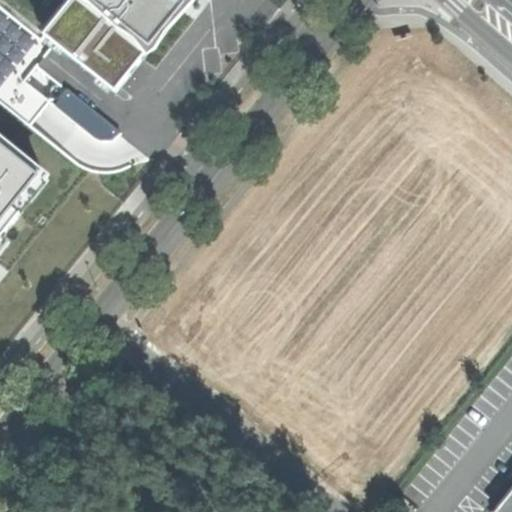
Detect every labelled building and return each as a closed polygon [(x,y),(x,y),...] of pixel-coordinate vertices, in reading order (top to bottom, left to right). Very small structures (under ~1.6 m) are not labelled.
[(0,0),(45,37),(74,0),(0,0)] [(0,0),(0,7),(42,41),(45,37),(0,0)] [(191,0),(74,0),(45,37),(116,94),(191,0)] [(121,133),(67,90),(54,107),(99,142),(114,142),(121,133)] [(0,238),(21,214),(23,215),(47,185),(45,183),(50,176),(0,133),(0,238)] [(511,511),(511,493),(497,511),(511,511)]
